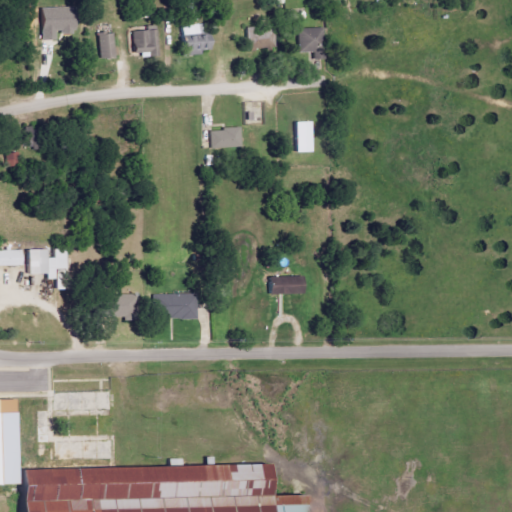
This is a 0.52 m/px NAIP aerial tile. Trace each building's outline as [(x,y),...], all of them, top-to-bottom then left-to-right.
[(56,35),(73,35),(73,9),(39,9),(40,41),(56,41),(56,35)] [(182,56),(200,56),(200,51),(209,51),(209,35),(202,35),(201,25),(181,25),(182,56)] [(148,52),(148,57),(157,57),(156,26),(146,26),(146,31),(131,32),(132,53),(148,52)] [(272,28),(247,28),(248,54),(273,53),(272,28)] [(98,59),(113,59),(112,34),(97,34),(98,59)] [(309,122),(293,123),(294,153),(310,153),(309,122)] [(207,135),(219,135),(219,132),(237,131),(238,150),(208,153),(207,135)] [(50,276),(32,277),(30,250),(49,249),(50,276)] [(0,266),(20,266),(20,252),(0,251),(0,266)] [(267,278),(267,296),(302,295),(302,277),(267,278)] [(131,317),(131,295),(100,295),(100,317),(131,317)] [(153,295),(152,319),(195,320),(195,295),(153,295)] [(0,483),(0,391),(111,390),(112,416),(57,417),(57,435),(112,435),(113,460),(56,462),(54,444),(37,443),(36,410),(49,409),(48,397),(16,399),(18,483),(0,483)] [(22,511),(22,469),(230,465),(271,464),(271,497),(306,496),(306,511),(22,511)]
